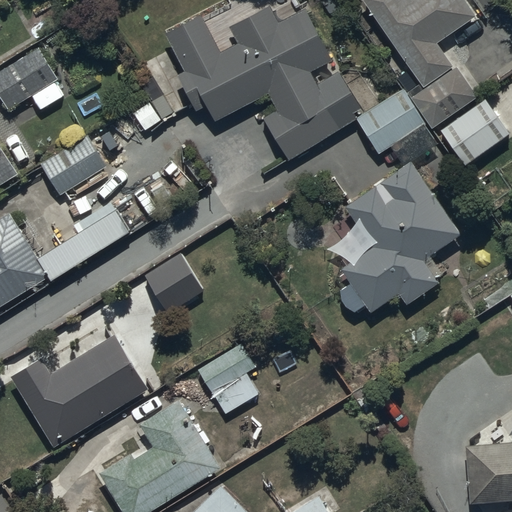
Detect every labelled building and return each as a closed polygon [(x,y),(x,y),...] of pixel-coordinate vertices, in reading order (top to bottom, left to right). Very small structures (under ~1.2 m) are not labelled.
[(366,0),(425,84),(411,94),(432,124),(478,93),(457,63),(454,64),(437,39),(476,12),(467,0),(366,0)] [(265,114),(291,156),(356,116),(352,109),(361,104),(339,66),(318,79),(311,68),(335,53),(305,3),(281,18),(270,1),(231,25),(240,39),(224,49),(200,11),(167,31),(187,65),(178,71),(199,106),(208,101),(218,117),(268,87),(279,106),(265,114)] [(59,75),(39,42),(0,66),(0,90),(10,106),(31,92),(42,110),(66,95),(55,78),(59,75)] [(511,114),(511,68),(511,69),(511,70),(511,75),(494,89),(511,114)] [(462,230),(412,159),(439,141),(402,87),(357,117),(380,150),(390,143),(404,163),(345,203),(373,244),(341,266),(351,280),(340,287),(355,309),(366,302),(371,310),(399,290),(407,301),(439,279),(436,275),(443,270),(430,252),(462,230)] [(108,165),(88,133),(42,160),(61,193),(108,165)] [(0,183),(20,171),(0,138),(0,183)] [(56,231),(61,239),(40,253),(10,208),(0,214),(0,305),(53,271),(56,276),(133,226),(113,196),(83,216),(82,214),(56,231)] [(206,287),(182,250),(148,271),(171,309),(206,287)] [(511,291),(502,299),(511,312),(511,291)] [(43,353),(12,373),(56,444),(153,384),(120,330),(54,370),(43,353)] [(204,372),(207,376),(226,411),(260,392),(239,353),(204,372)] [(141,420),(154,441),(135,452),(134,451),(103,470),(128,511),(146,511),(222,465),(179,396),(141,420)] [(511,437),(466,442),(471,500),(511,496),(511,437)] [(249,511),(221,482),(188,511),(249,511)] [(90,493),(74,503),(79,511),(115,511),(110,504),(100,510),(90,493)] [(329,511),(319,494),(289,511),(329,511)]
